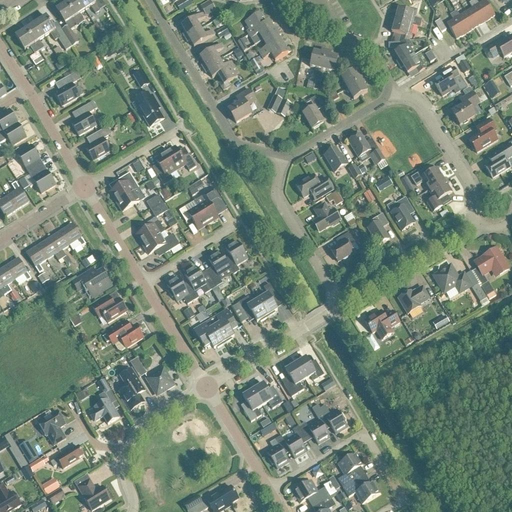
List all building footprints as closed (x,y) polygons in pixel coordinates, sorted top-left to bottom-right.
[(73,0),(66,5),(80,26),(85,23),(80,16),(85,12),(77,0),(73,0)] [(77,0),(85,12),(86,12),(90,18),(95,15),(95,16),(100,13),(95,6),(96,6),(91,0),(77,0)] [(193,6),(189,0),(184,0),(175,6),(181,14),(193,6)] [(453,0),(449,3),(454,11),(458,8),(453,0)] [(476,0),(472,2),(485,23),(495,17),(485,2),(479,6),(476,0)] [(210,2),(200,8),(206,17),(216,11),(210,2)] [(476,29),(485,23),(472,2),(469,4),(472,10),(466,13),(476,29)] [(66,5),(56,11),(65,26),(71,22),(75,29),(80,26),(66,5)] [(413,28),(420,30),(422,22),(415,20),(417,12),(409,10),(408,14),(398,11),(396,19),(393,18),(392,22),(413,28)] [(246,33),(249,37),(264,27),(261,21),(263,19),(259,12),(252,16),(254,19),(245,25),(249,32),(246,33)] [(457,12),(453,14),(466,35),(476,29),(466,13),(460,17),(457,12)] [(456,41),(466,35),(453,14),(450,16),(453,21),(447,25),(456,41)] [(182,36),(185,40),(201,31),(197,24),(204,20),(202,16),(181,28),(185,35),(182,36)] [(55,43),(58,41),(66,53),(72,48),(62,32),(57,36),(55,32),(46,18),(36,25),(45,39),(50,35),(55,43)] [(439,21),(434,24),(441,34),(446,31),(439,21)] [(413,28),(392,22),(391,27),(394,27),(392,35),(394,35),(391,44),(400,45),(409,43),(413,28)] [(264,27),(249,37),(255,47),(263,42),(270,38),(278,33),(276,29),(273,31),(269,24),(264,27)] [(39,42),(45,39),(36,25),(26,31),(39,53),(44,50),(39,42)] [(95,26),(90,29),(98,42),(103,39),(95,26)] [(62,32),(72,48),(79,44),(68,28),(67,29),(62,32)] [(225,29),(216,34),(220,40),(223,38),(229,35),(225,29)] [(39,53),(26,31),(15,38),(25,52),(30,49),(35,56),(30,59),(33,63),(36,68),(44,63),(38,54),(39,53)] [(205,38),(201,31),(185,40),(187,44),(190,42),(194,49),(214,36),(212,33),(205,38)] [(278,33),(270,38),(263,42),(266,49),(259,53),(261,57),(282,45),(278,39),(281,37),(278,33)] [(493,59),(500,55),(503,61),(511,55),(511,39),(501,46),(499,42),(487,49),(493,59)] [(396,63),(399,67),(414,58),(410,51),(413,50),(409,43),(400,45),(403,50),(395,55),(399,62),(396,63)] [(286,51),(282,45),(261,57),(257,60),(259,63),(263,61),(271,56),(275,63),(291,54),(288,50),(286,51)] [(201,67),(203,71),(219,62),(215,56),(223,51),(221,47),(200,59),(204,66),(201,67)] [(116,56),(112,49),(105,53),(109,60),(116,56)] [(310,69),(322,73),(327,53),(322,52),(321,55),(313,54),(310,69)] [(327,53),(322,73),(334,75),(338,59),(331,58),(332,55),(327,53)] [(425,57),(430,65),(436,61),(431,53),(425,57)] [(414,58),(399,67),(401,71),(403,69),(407,76),(416,71),(418,74),(426,70),(421,63),(419,65),(414,58)] [(265,73),(257,60),(249,65),(252,69),(257,77),(265,73)] [(212,80),(217,77),(233,68),(231,64),(223,68),(219,62),(203,71),(206,75),(208,73),(212,80)] [(217,77),(221,83),(219,85),(223,92),(230,88),(228,85),(237,80),(233,73),(235,71),(233,68),(217,77)] [(444,82),(435,88),(442,99),(453,92),(455,96),(466,89),(459,78),(454,70),(442,77),(444,82)] [(341,80),(347,91),(364,81),(362,77),(359,79),(355,72),(341,80)] [(149,86),(141,73),(134,78),(141,90),(149,86)] [(60,93),(54,96),(62,109),(79,99),(72,86),(80,81),(76,74),(56,86),(60,93)] [(367,86),(364,81),(347,91),(353,102),(367,94),(364,88),(367,86)] [(492,84),(485,88),(493,100),(499,96),(492,84)] [(278,91),(274,99),(281,102),(285,94),(278,91)] [(228,112),(236,125),(251,116),(247,109),(256,103),(249,93),(237,100),(240,106),(228,112)] [(452,115),(460,128),(475,119),(470,111),(479,105),(472,95),(463,101),(466,107),(452,115)] [(152,97),(147,100),(144,96),(131,104),(136,112),(139,111),(150,130),(164,121),(158,111),(160,110),(152,97)] [(337,96),(329,101),(331,104),(339,100),(337,96)] [(281,102),(274,99),(268,112),(276,116),(282,102),(281,102)] [(303,117),(312,132),(323,125),(316,113),(321,110),(315,99),(305,105),(309,113),(303,117)] [(277,117),(285,120),(291,107),(284,103),(277,117)] [(71,125),(79,138),(96,128),(89,115),(97,111),(93,104),(72,116),(76,123),(71,125)] [(0,136),(18,126),(9,112),(0,117),(0,136)] [(493,136),(496,134),(489,122),(476,130),(479,136),(468,142),(477,156),(497,143),(493,136)] [(18,126),(0,136),(0,145),(8,141),(12,149),(26,140),(18,126)] [(93,164),(111,154),(103,141),(111,136),(107,129),(87,141),(91,148),(86,151),(93,164)] [(360,136),(348,144),(358,160),(371,153),(360,136)] [(501,159),(485,169),(492,181),(510,170),(505,163),(511,158),(511,150),(509,147),(497,154),(501,159)] [(17,156),(29,176),(43,168),(31,148),(17,156)] [(175,149),(165,155),(176,173),(185,167),(189,173),(196,169),(189,157),(182,161),(175,149)] [(336,151),(324,158),(334,175),(348,167),(342,157),(340,158),(336,151)] [(378,153),(372,157),(378,167),(385,163),(378,153)] [(170,176),(176,173),(165,155),(155,161),(162,173),(157,177),(164,187),(172,182),(172,180),(170,176)] [(138,164),(133,167),(139,176),(144,173),(138,164)] [(55,188),(43,168),(29,176),(41,196),(55,188)] [(348,171),(355,181),(361,178),(354,168),(348,171)] [(421,173),(411,180),(416,188),(423,184),(428,192),(444,182),(437,171),(424,179),(421,173)] [(122,187),(110,194),(116,204),(134,193),(139,190),(129,175),(119,182),(122,187)] [(387,175),(374,184),(380,192),(393,184),(387,175)] [(25,178),(19,181),(24,189),(29,186),(25,178)] [(317,193),(321,200),(333,192),(329,185),(321,190),(313,178),(296,188),(304,201),(317,193)] [(406,178),(400,181),(408,195),(413,192),(406,178)] [(434,201),(427,205),(433,215),(443,208),(439,202),(452,194),(444,182),(428,192),(434,201)] [(8,198),(17,212),(29,205),(16,185),(12,187),(16,193),(8,198)] [(194,186),(188,190),(192,198),(198,194),(194,186)] [(166,191),(160,194),(165,202),(170,198),(166,191)] [(336,206),(344,201),(337,191),(330,196),(336,206)] [(134,193),(116,204),(122,214),(140,203),(144,200),(142,196),(137,199),(134,193)] [(369,206),(375,203),(369,193),(363,196),(369,206)] [(198,209),(198,210),(208,226),(218,220),(211,208),(216,205),(210,194),(199,200),(202,206),(198,209)] [(163,206),(158,197),(146,205),(150,211),(156,208),(157,210),(163,206)] [(0,210),(6,220),(17,212),(8,198),(0,203),(0,202),(0,210)] [(405,200),(395,206),(393,204),(386,208),(391,216),(402,234),(414,226),(404,209),(409,205),(405,200)] [(156,208),(150,211),(156,220),(168,213),(163,206),(157,210),(156,208)] [(329,228),(339,222),(333,213),(329,215),(324,207),(315,213),(320,221),(314,225),(319,234),(324,231),(325,231),(328,229),(329,228)] [(191,220),(198,232),(208,226),(198,210),(198,209),(188,215),(185,209),(179,213),(186,224),(191,220)] [(373,227),(367,231),(378,248),(389,241),(382,230),(388,227),(382,216),(371,223),(373,227)] [(174,220),(167,224),(171,230),(177,226),(174,220)] [(160,237),(165,234),(159,224),(154,227),(136,237),(142,247),(160,237)] [(72,226),(61,233),(70,247),(78,242),(82,248),(85,246),(72,226)] [(62,252),(70,247),(61,233),(49,241),(62,261),(66,258),(62,252)] [(331,253),(338,264),(353,255),(349,248),(354,245),(348,235),(336,243),(339,248),(331,253)] [(160,237),(142,247),(149,257),(161,250),(165,256),(179,247),(173,236),(163,242),(160,237)] [(59,263),(62,261),(49,241),(38,248),(47,262),(55,257),(59,263)] [(224,262),(230,272),(233,277),(239,273),(236,268),(247,261),(244,256),(246,255),(242,248),(240,249),(237,244),(226,251),(230,258),(224,262)] [(39,267),(47,262),(38,248),(26,255),(39,275),(43,273),(39,267)] [(504,263),(496,251),(484,258),(484,259),(475,265),(482,277),(495,270),(499,277),(509,271),(505,263),(504,263)] [(224,262),(219,255),(208,261),(213,269),(206,273),(216,289),(223,285),(219,278),(230,272),(224,262)] [(93,256),(84,261),(87,267),(96,262),(93,256)] [(18,261),(6,268),(15,282),(23,277),(27,283),(30,281),(18,261)] [(7,287),(15,282),(6,268),(0,272),(0,283),(8,296),(11,293),(7,287)] [(224,301),(216,289),(206,273),(200,277),(195,269),(184,276),(188,284),(189,284),(195,293),(201,289),(205,296),(212,292),(219,304),(224,301)] [(471,288),(464,276),(457,281),(450,270),(435,279),(444,294),(458,286),(463,294),(471,288)] [(84,287),(92,300),(93,299),(95,301),(102,296),(101,295),(111,288),(103,274),(96,277),(93,272),(76,283),(80,289),(84,287)] [(167,293),(172,300),(174,299),(177,304),(183,300),(187,307),(199,300),(195,293),(189,284),(188,284),(182,287),(178,280),(166,287),(169,292),(167,293)] [(488,284),(481,288),(489,301),(495,298),(493,294),(493,293),(488,284)] [(268,320),(275,315),(274,313),(277,312),(277,311),(282,307),(269,286),(263,290),(267,295),(262,298),(263,299),(258,303),(268,320)] [(478,287),(472,291),(481,304),(487,300),(478,287)] [(411,294),(398,301),(408,317),(420,309),(419,307),(429,301),(422,289),(412,295),(411,294)] [(108,326),(127,314),(119,301),(112,305),(109,299),(92,309),(99,320),(103,318),(108,326)] [(237,306),(249,325),(255,321),(257,324),(260,323),(260,324),(268,320),(258,303),(252,306),(248,299),(237,306)] [(226,300),(221,303),(226,311),(231,307),(226,300)] [(188,319),(194,317),(192,309),(185,311),(188,319)] [(214,329),(225,346),(232,341),(231,340),(234,338),(230,332),(236,328),(226,312),(216,319),(217,321),(211,324),(214,329)] [(208,318),(205,313),(197,317),(200,323),(208,318)] [(364,323),(372,336),(376,334),(381,343),(390,337),(387,333),(400,325),(392,313),(384,318),(381,313),(373,318),(373,317),(367,320),(368,321),(364,323)] [(210,322),(194,332),(204,348),(210,344),(214,351),(216,349),(217,351),(225,346),(214,329),(211,324),(210,322)] [(106,336),(110,343),(118,338),(126,351),(143,340),(135,328),(123,335),(119,328),(106,336)] [(137,360),(130,364),(140,380),(146,375),(137,360)] [(303,362),(302,360),(296,364),(294,365),(305,382),(310,378),(314,383),(324,377),(315,363),(309,366),(306,360),(303,362)] [(300,385),(305,382),(294,365),(293,366),(287,369),(288,371),(285,373),(289,379),(281,383),(291,399),(304,392),(300,385)] [(131,413),(144,405),(133,386),(139,383),(131,371),(125,375),(129,380),(123,384),(127,390),(119,395),(131,413)] [(148,382),(157,397),(167,391),(168,392),(175,388),(170,381),(169,381),(163,372),(148,382)] [(104,395),(105,396),(110,393),(104,382),(98,385),(104,395)] [(267,392),(263,386),(261,388),(260,386),(254,390),(252,391),(263,408),(268,405),(272,411),(283,405),(273,389),(267,392)] [(80,401),(89,398),(87,391),(77,394),(80,401)] [(263,408),(252,391),(250,392),(245,395),(246,397),(243,399),(250,410),(244,413),(251,424),(261,418),(257,411),(263,408)] [(104,395),(99,398),(103,404),(108,401),(111,406),(116,403),(110,393),(105,396),(104,395)] [(103,419),(108,427),(119,420),(111,406),(108,401),(103,404),(94,409),(97,414),(90,418),(94,424),(101,420),(103,419)] [(312,411),(319,423),(323,430),(329,426),(335,437),(347,430),(344,425),(346,424),(342,416),(340,418),(337,413),(330,417),(325,408),(320,411),(318,407),(312,411)] [(65,427),(57,414),(38,425),(46,439),(47,438),(54,448),(66,441),(59,431),(65,427)] [(305,424),(299,428),(306,440),(312,436),(318,447),(329,440),(323,430),(319,423),(308,430),(305,424)] [(288,450),(294,461),(306,454),(299,444),(306,440),(299,428),(292,432),(281,439),(284,444),(288,450)] [(10,436),(5,439),(11,451),(10,452),(13,458),(20,454),(10,436)] [(273,451),(267,454),(270,459),(268,461),(272,468),(274,467),(277,472),(288,465),(282,454),(288,450),(284,444),(281,439),(269,446),(273,451)] [(0,443),(0,453),(8,449),(4,441),(0,443)] [(31,465),(37,461),(29,448),(22,452),(31,465)] [(59,466),(63,471),(79,462),(78,461),(83,457),(78,449),(73,452),(72,451),(57,461),(51,465),(54,469),(59,466)] [(356,456),(338,467),(345,478),(338,482),(343,491),(361,480),(360,480),(358,481),(353,473),(363,468),(356,456)] [(24,461),(18,465),(21,471),(28,467),(24,461)] [(21,472),(26,480),(30,477),(25,470),(21,472)] [(78,489),(84,500),(83,500),(90,511),(94,511),(110,502),(102,489),(96,493),(89,482),(86,478),(75,484),(78,489)] [(12,479),(5,483),(8,487),(15,483),(12,479)] [(361,481),(361,480),(343,491),(348,500),(355,496),(362,507),(380,496),(373,484),(364,490),(359,482),(361,481)] [(59,489),(54,481),(42,488),(47,497),(59,489)] [(312,509),(312,510),(333,497),(336,495),(332,488),(325,491),(325,490),(318,494),(311,483),(293,494),(300,506),(309,500),(314,508),(312,509)] [(13,511),(21,508),(13,494),(9,497),(3,486),(0,487),(0,511),(13,511)] [(223,494),(222,493),(202,505),(197,498),(183,507),(186,511),(205,511),(210,509),(211,511),(223,511),(231,507),(231,506),(238,502),(231,489),(223,494)] [(60,491),(48,499),(53,507),(65,499),(60,491)] [(333,497),(312,510),(315,509),(316,511),(328,511),(335,508),(331,501),(334,499),(333,497)] [(31,511),(40,511),(46,508),(43,502),(31,510),(31,511)]
